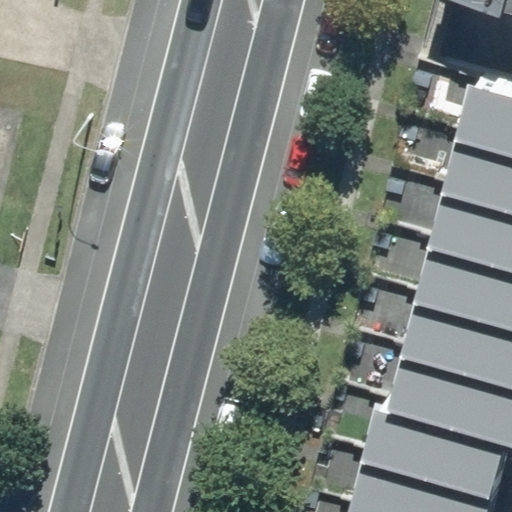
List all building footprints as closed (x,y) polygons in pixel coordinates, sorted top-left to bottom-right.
[(511,83),(468,73),(455,128),(511,142),(511,83)] [(511,148),(455,133),(442,179),(511,198),(511,148)] [(511,204),(441,185),(428,232),(511,254),(511,204)] [(511,263),(428,241),(416,287),(511,313),(511,263)] [(511,321),(413,294),(400,341),(511,371),(511,321)] [(511,378),(401,348),(388,396),(511,429),(511,378)] [(375,400),(362,446),(489,481),(502,434),(375,400)] [(361,454),(345,511),(482,511),(488,489),(361,454)]
